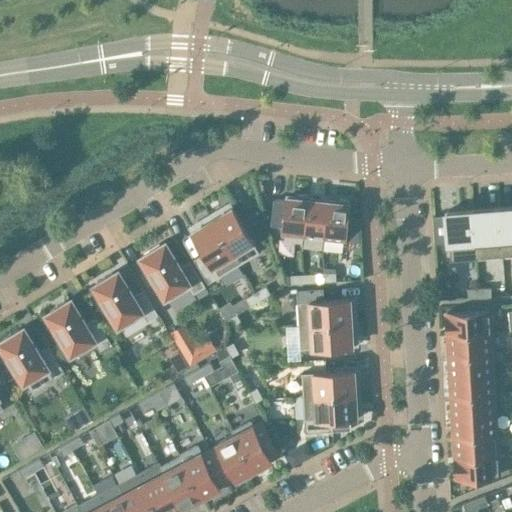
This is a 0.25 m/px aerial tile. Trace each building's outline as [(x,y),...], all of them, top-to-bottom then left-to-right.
[(270,224),(283,226),(282,234),(303,236),(308,194),(296,193),(296,197),(286,196),(286,200),(273,199),(270,224)] [(323,238),(328,200),(308,198),(308,194),(303,236),(323,238)] [(337,201),(328,200),(323,238),(345,240),(349,199),(337,198),(337,201)] [(511,204),(498,206),(502,256),(511,255),(511,204)] [(498,206),(472,208),(476,258),(502,256),(498,206)] [(209,214),(238,264),(259,251),(232,207),(222,212),(220,208),(209,214)] [(450,260),(476,258),(472,208),(446,210),(450,260)] [(238,264),(209,214),(198,221),(200,225),(191,231),(204,252),(193,258),(207,282),(238,264)] [(145,254),(141,256),(148,268),(147,269),(153,279),(154,278),(165,296),(174,290),(176,294),(189,286),(193,293),(205,285),(190,260),(179,267),(178,264),(179,264),(173,255),(172,255),(165,242),(161,244),(160,243),(144,252),(145,254)] [(97,282),(94,285),(101,297),(99,298),(109,313),(110,312),(118,324),(120,323),(126,333),(158,314),(143,289),(132,295),(131,292),(125,282),(118,270),(114,273),(113,271),(97,281),(97,282)] [(336,281),(335,272),(323,272),(324,281),(336,281)] [(303,274),(304,283),(316,282),(315,273),(303,274)] [(304,283),(303,274),(291,274),(292,283),(304,283)] [(255,292),(260,299),(270,293),(266,285),(255,292)] [(468,297),(480,297),(479,287),(467,288),(468,297)] [(479,287),(480,297),(491,296),(490,287),(479,287)] [(245,298),(249,306),(260,299),(255,292),(245,298)] [(230,300),(219,307),(226,319),(249,306),(245,298),(244,297),(232,305),(230,300)] [(349,298),(297,301),(298,325),(356,321),(355,309),(350,309),(349,298)] [(50,311),(47,313),(54,325),(52,326),(62,341),(63,341),(70,353),(79,347),(82,351),(95,343),(99,350),(111,342),(96,317),(85,324),(84,321),(78,310),(77,311),(70,299),(67,301),(66,300),(49,309),(50,311)] [(448,333),(489,331),(487,310),(447,312),(448,333)] [(236,313),(226,320),(230,327),(241,321),(236,313)] [(356,321),(298,325),(300,348),(352,345),(351,334),(356,334),(356,321)] [(179,324),(169,330),(189,364),(199,358),(179,324)] [(3,339),(0,341),(0,342),(7,354),(5,355),(14,370),(16,369),(23,381),(26,379),(32,390),(64,371),(49,346),(38,352),(36,350),(37,349),(31,339),(30,340),(23,327),(19,330),(18,328),(2,338),(3,339)] [(490,352),(489,331),(448,333),(449,354),(490,352)] [(225,346),(231,356),(238,352),(233,342),(225,346)] [(224,348),(216,352),(220,359),(228,355),(224,348)] [(491,372),(490,352),(449,354),(451,375),(491,372)] [(214,369),(203,374),(209,385),(238,370),(229,354),(228,355),(220,359),(219,359),(222,364),(214,369)] [(209,361),(196,369),(201,376),(203,374),(214,369),(209,361)] [(196,369),(183,376),(188,383),(201,376),(196,369)] [(353,369),(301,372),(302,396),(360,392),(359,380),(354,380),(353,369)] [(492,393),(491,372),(451,375),(452,395),(492,393)] [(257,387),(249,391),(255,402),(262,398),(257,387)] [(159,390),(148,396),(152,403),(163,397),(159,390)] [(355,405),(361,405),(360,392),(302,396),(304,432),(332,430),(332,418),(356,416),(355,405)] [(494,413),(492,393),(452,395),(453,416),(494,413)] [(148,396),(138,402),(142,409),(152,403),(148,396)] [(83,404),(63,416),(72,431),(93,419),(83,404)] [(119,412),(108,418),(113,426),(123,420),(119,412)] [(495,434),(494,413),(453,416),(454,436),(495,434)] [(98,424),(89,429),(98,445),(117,434),(113,426),(108,418),(98,424)] [(270,458),(279,453),(262,421),(253,426),(250,421),(233,430),(253,469),(271,460),(270,458)] [(253,469),(233,430),(232,430),(234,434),(217,443),(218,445),(210,449),(226,481),(235,477),(235,478),(253,469)] [(496,454),(495,434),(454,436),(455,457),(496,454)] [(79,435),(69,440),(73,448),(83,442),(79,435)] [(69,440),(58,446),(63,454),(73,448),(69,440)] [(226,481),(210,449),(202,453),(197,444),(179,454),(202,496),(219,487),(218,485),(226,481)] [(202,496),(179,454),(178,454),(179,456),(160,466),(181,507),(202,496)] [(497,475),(496,454),(455,457),(457,478),(497,475)] [(29,463),(33,470),(44,465),(39,457),(29,463)] [(29,463),(19,469),(23,476),(33,470),(29,463)] [(172,511),(181,507),(160,466),(159,466),(162,472),(143,482),(158,511),(172,511)] [(158,511),(143,482),(123,492),(118,483),(118,484),(132,511),(158,511)] [(132,511),(118,484),(98,494),(106,511),(132,511)] [(106,511),(98,494),(78,505),(81,511),(106,511)] [(477,508),(488,503),(484,495),(473,499),(477,508)] [(463,503),(466,511),(477,508),(473,499),(463,503)]
